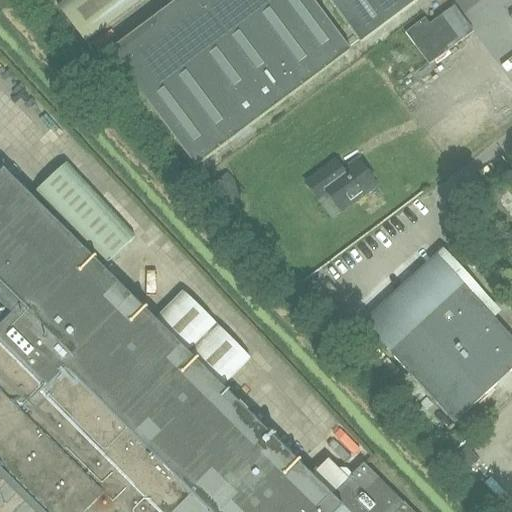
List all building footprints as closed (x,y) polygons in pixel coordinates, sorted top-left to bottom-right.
[(67,0),(58,7),(85,42),(140,0),(67,0)] [(176,0),(109,51),(196,166),(362,42),(418,0),(176,0)] [(428,67),(472,34),(453,9),(428,26),(423,21),(404,35),(428,67)] [(375,186),(358,162),(338,177),(329,165),(306,182),(318,200),(327,193),(340,212),(375,186)] [(0,511),(410,511),(404,505),(402,506),(362,466),(348,480),(329,461),(310,479),(220,389),(250,359),(186,294),(156,324),(101,269),(135,235),(66,166),(32,199),(2,169),(0,170),(0,511)] [(247,194),(228,173),(213,187),(232,208),(247,194)] [(366,326),(386,347),(388,349),(387,350),(454,423),(511,369),(511,341),(459,284),(458,285),(438,263),(418,280),(417,279),(366,326)] [(323,304),(336,291),(329,284),(316,296),(323,304)]
